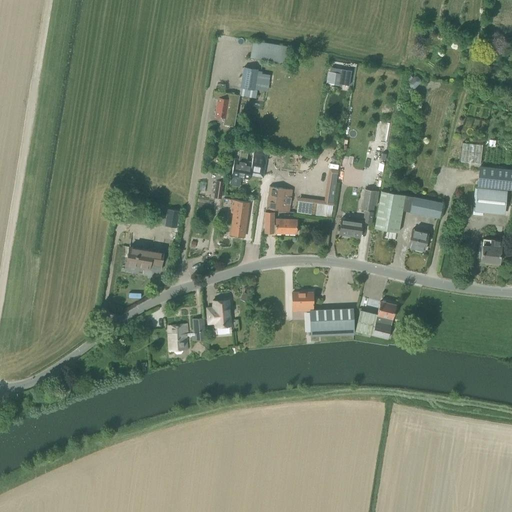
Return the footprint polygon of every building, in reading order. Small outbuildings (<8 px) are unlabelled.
[(253,41),(251,58),(284,60),(285,43),(253,41)] [(230,47),(220,45),(214,80),(225,81),(230,47)] [(340,60),(327,58),(324,78),(337,80),(340,60)] [(240,94),(257,96),(258,89),(268,90),(270,73),(263,72),(263,68),(243,66),(240,94)] [(413,73),(406,80),(414,88),(421,80),(413,73)] [(233,127),(239,96),(214,91),(213,99),(217,100),(214,116),(224,118),(223,125),(233,127)] [(460,160),(480,163),(483,144),(463,141),(460,160)] [(240,153),(239,159),(235,159),(230,184),(239,186),(241,178),(250,179),(251,172),(261,174),(264,154),(254,152),(252,162),(245,161),(246,154),(245,151),(242,151),(240,153)] [(297,211),(333,215),(339,164),(330,163),(325,199),(299,196),(297,211)] [(504,210),(506,190),(511,190),(511,170),(479,167),(475,207),(504,210)] [(224,182),(217,181),(214,197),(221,198),(224,182)] [(289,212),(292,190),(269,187),(266,209),(289,212)] [(371,224),(374,202),(376,191),(365,189),(361,211),(365,211),(363,222),(371,224)] [(381,191),(374,228),(398,233),(405,195),(381,191)] [(244,237),(249,202),(233,200),(231,213),(233,214),(230,235),(244,237)] [(175,227),(178,211),(168,209),(165,225),(175,227)] [(296,234),(296,220),(276,219),(275,225),(273,225),(274,213),(265,212),(264,233),(273,233),(273,231),(275,231),(275,233),(296,234)] [(359,237),(362,221),(342,218),(339,234),(359,237)] [(424,250),(428,233),(412,230),(408,247),(424,250)] [(501,241),(491,240),(483,239),(482,245),(480,245),(479,253),(481,253),(480,261),(498,263),(501,241)] [(161,265),(164,248),(130,241),(125,265),(148,269),(149,263),(161,265)] [(292,306),(313,306),(312,292),(292,293),(292,306)] [(212,301),(213,308),(206,308),(208,324),(214,323),(215,327),(215,332),(217,333),(221,333),(223,331),(223,327),(231,326),(228,299),(212,301)] [(387,339),(395,305),(380,301),(377,314),(360,310),(355,331),(387,339)] [(311,336),(354,334),(353,310),(310,312),(311,336)] [(205,340),(203,318),(192,319),(193,330),(191,330),(192,341),(205,340)] [(182,352),(182,350),(187,349),(186,334),(187,334),(186,325),(167,326),(169,351),(173,351),(173,352),(176,354),(180,354),(182,352)]
